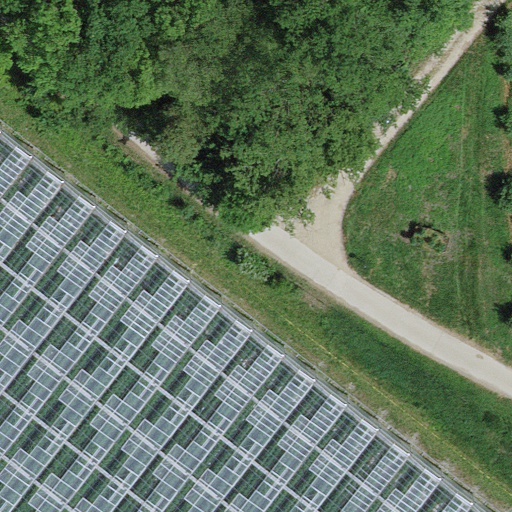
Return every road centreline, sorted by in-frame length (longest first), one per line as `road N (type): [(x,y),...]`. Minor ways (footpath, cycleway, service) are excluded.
road 1 (track): [(0,9),(104,103),(322,273),(511,383)]
road 2 (track): [(322,273),(340,190),(488,0)]
